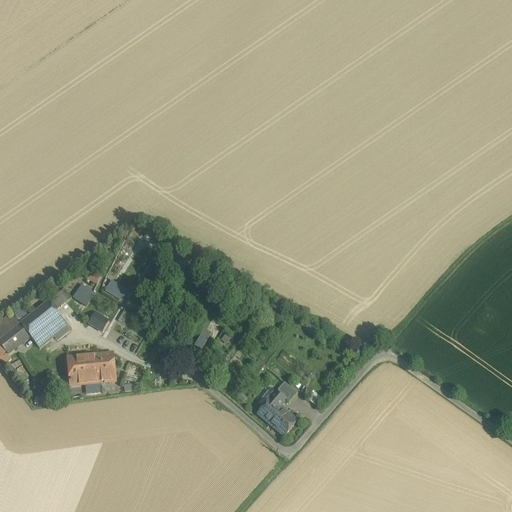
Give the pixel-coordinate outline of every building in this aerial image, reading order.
[(111,281),(104,292),(123,302),(129,291),(111,281)] [(65,290),(48,303),(56,312),(72,299),(65,290)] [(82,308),(90,295),(83,291),(75,304),(82,308)] [(144,311),(130,302),(126,308),(141,316),(144,311)] [(48,303),(20,326),(30,338),(39,350),(54,338),(56,336),(67,328),(68,328),(56,312),(48,303)] [(124,325),(129,315),(124,312),(118,322),(124,325)] [(111,327),(93,315),(86,324),(105,336),(111,327)] [(20,326),(0,341),(0,345),(8,356),(30,338),(20,326)] [(56,336),(59,340),(70,331),(68,328),(67,328),(56,336)] [(212,335),(205,330),(195,347),(202,351),(212,335)] [(113,355),(68,359),(71,388),(88,386),(89,395),(101,394),(100,385),(116,383),(113,355)] [(258,363),(249,376),(256,380),(265,367),(258,363)] [(297,395),(287,386),(282,391),(280,389),(276,393),(286,401),(285,402),(288,405),(297,395)] [(270,401),(258,415),(257,415),(285,438),(297,424),(279,409),(285,402),(286,401),(276,393),(270,401)] [(318,409),(325,401),(316,394),(310,402),(318,409)] [(43,407),(59,405),(58,396),(41,399),(43,407)]
